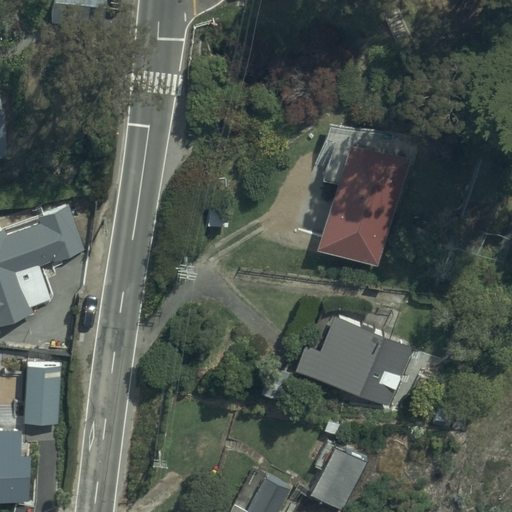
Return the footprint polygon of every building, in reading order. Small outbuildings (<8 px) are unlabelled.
[(54,0),(53,13),(104,18),(105,0),(108,0),(118,1),(117,0),(54,0)] [(0,153),(9,153),(6,102),(12,102),(9,61),(0,61),(0,153)] [(348,139),(316,245),(375,263),(407,157),(348,139)] [(0,321),(33,310),(30,304),(51,297),(39,264),(54,259),(55,261),(85,250),(68,204),(39,214),(41,220),(7,232),(4,226),(0,227),(0,321)] [(304,343),(294,366),(360,394),(371,367),(392,376),(402,352),(380,343),(383,334),(334,313),(319,349),(304,343)] [(26,366),(23,420),(62,422),(65,364),(58,363),(58,361),(39,360),(39,352),(29,351),(28,366),(26,366)] [(336,441),(310,491),(344,508),(369,457),(336,441)] [(0,501),(27,501),(27,451),(0,450),(0,501)] [(252,466),(227,511),(276,511),(290,486),(252,466)]
